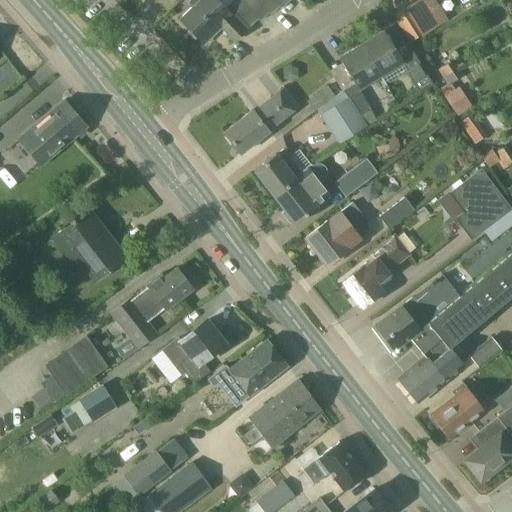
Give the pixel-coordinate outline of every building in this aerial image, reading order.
[(192,0),(189,3),(192,7),(179,19),(200,41),(217,25),(234,42),(245,31),(216,0),(192,0)] [(249,27),(257,19),(258,18),(241,0),(229,8),(249,27)] [(270,12),(258,0),(240,0),(241,0),(258,18),(257,19),(260,22),(268,13),(270,12)] [(275,0),(258,0),(270,12),(268,13),(270,15),(279,7),(280,5),(275,0)] [(275,0),(280,5),(279,7),(281,9),(290,0),(275,0)] [(409,42),(425,32),(436,25),(420,0),(416,0),(408,5),(392,15),(409,42)] [(426,76),(411,51),(399,58),(383,32),(361,45),(381,77),(385,84),(405,72),(418,92),(431,84),(426,76)] [(381,77),(361,45),(338,59),(355,86),(344,92),(360,117),(370,111),(359,91),(381,77)] [(439,70),(443,78),(454,72),(449,64),(439,70)] [(454,72),(443,78),(448,85),(458,79),(454,72)] [(314,112),(335,96),(327,86),(306,102),(314,112)] [(298,105),(283,87),(252,111),(251,110),(224,132),(227,136),(225,137),(231,144),(232,143),(241,153),(269,131),(268,129),(298,105)] [(309,115),(331,148),(357,131),(335,98),(314,112),(309,115)] [(87,127),(65,101),(19,140),(41,166),(87,127)] [(511,152),(508,146),(486,159),(494,173),(511,161),(511,152)] [(254,171),(274,198),(287,188),(285,184),(294,177),(283,163),(292,156),(286,148),(276,155),(275,155),(254,171)] [(374,174),(363,160),(331,184),(343,200),(374,174)] [(323,182),(322,181),(323,180),(324,179),(325,178),(325,177),(326,176),(326,175),(326,172),(325,170),(324,168),(322,167),(321,166),(319,165),(318,165),(316,164),(314,165),(312,166),(311,167),(310,166),(303,170),(294,177),(285,184),(287,188),(274,198),(296,225),(319,207),(319,206),(326,200),(317,188),(323,182)] [(470,240),(511,209),(480,168),(448,193),(462,211),(453,218),(470,240)] [(402,199),(376,219),(385,232),(412,213),(402,199)] [(327,264),(368,233),(370,232),(370,231),(371,229),(371,228),(370,226),(370,225),(353,202),(306,237),(320,254),(319,258),(322,263),(326,263),(327,264)] [(121,259),(85,213),(52,239),(70,263),(76,258),(94,280),(121,259)] [(404,259),(392,243),(367,262),(368,264),(364,266),(342,283),(361,308),(384,291),(372,276),(376,273),(379,278),(404,259)] [(410,338),(425,356),(431,363),(450,348),(481,322),(480,321),(511,294),(511,251),(459,297),(410,338)] [(162,275),(148,286),(130,301),(112,315),(140,349),(157,335),(148,324),(165,310),(167,312),(194,290),(191,287),(193,284),(189,279),(185,280),(177,270),(165,279),(162,275)] [(410,338),(459,297),(442,274),(401,305),(375,326),(394,349),(410,338)] [(195,385),(209,374),(201,363),(225,344),(217,333),(220,331),(212,320),(209,323),(209,322),(182,342),(179,339),(164,351),(178,369),(181,367),(195,385)] [(45,368),(51,377),(42,384),(57,405),(66,398),(108,370),(86,339),(45,368)] [(208,379),(213,386),(218,382),(236,405),(260,387),(287,366),(267,341),(240,361),(230,369),(226,364),(208,379)] [(500,352),(492,342),(468,360),(476,371),(500,352)] [(431,363),(425,356),(397,378),(418,403),(464,366),(450,348),(431,363)] [(252,446),(276,427),(283,438),(319,411),(297,381),(252,415),(257,421),(242,432),(252,446)] [(116,407),(102,384),(77,399),(92,423),(116,407)] [(475,420),(474,418),(482,412),(461,385),(452,393),(455,397),(430,416),(433,419),(432,422),(436,427),(439,428),(447,438),(459,429),(460,432),(475,420)] [(212,401),(185,423),(199,440),(226,418),(212,401)] [(511,456),(511,449),(510,447),(511,446),(511,405),(475,434),(484,446),(465,461),(481,481),(485,478),(487,480),(500,470),(497,468),(511,456)] [(319,458),(312,464),(301,472),(312,487),(323,478),(331,473),(345,492),(365,477),(340,442),(319,458)] [(170,469),(156,450),(123,476),(138,495),(170,469)] [(179,511),(212,488),(192,461),(147,495),(159,511),(179,511)] [(301,493),(310,487),(291,462),(283,468),(301,493)] [(108,465),(79,486),(92,504),(121,483),(108,465)] [(271,478),(250,499),(262,511),(265,511),(285,493),(271,478)] [(387,511),(389,511),(373,489),(343,511),(330,511),(320,498),(301,511),(387,511)]
